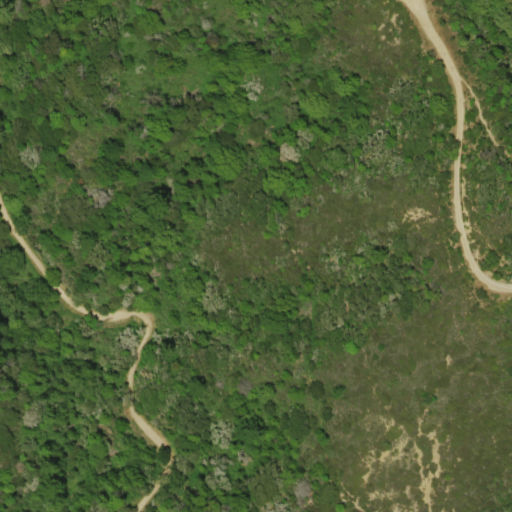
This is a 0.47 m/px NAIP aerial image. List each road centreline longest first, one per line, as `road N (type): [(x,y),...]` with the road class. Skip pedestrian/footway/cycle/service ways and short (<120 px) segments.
road 1 (track): [(0,211),(42,276),(73,306),(142,333),(131,400),(162,469),(137,511)]
road 2 (track): [(511,284),(483,275),(468,254),(454,179),(451,77),(400,0)]
